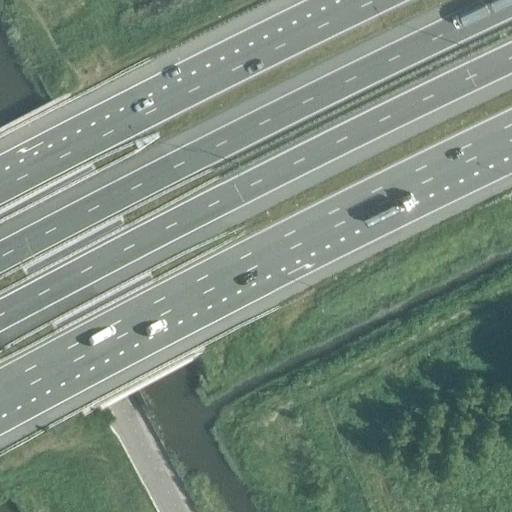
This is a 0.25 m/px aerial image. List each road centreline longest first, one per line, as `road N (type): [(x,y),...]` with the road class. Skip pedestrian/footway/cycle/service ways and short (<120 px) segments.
road 1 (motorway): [(0,390),(511,128)]
road 2 (motorway): [(0,312),(511,56)]
road 3 (motorway): [(510,0),(0,256)]
road 4 (motorway): [(375,0),(0,186)]
